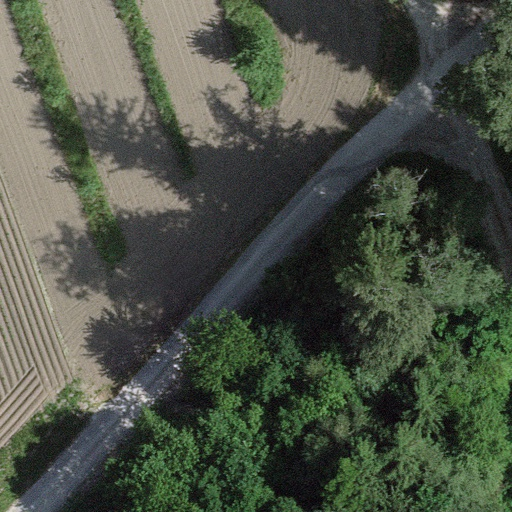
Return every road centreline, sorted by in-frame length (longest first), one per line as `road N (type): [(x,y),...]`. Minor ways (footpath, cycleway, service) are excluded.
road 1 (track): [(435,84),(0,495)]
road 2 (track): [(511,281),(435,84)]
